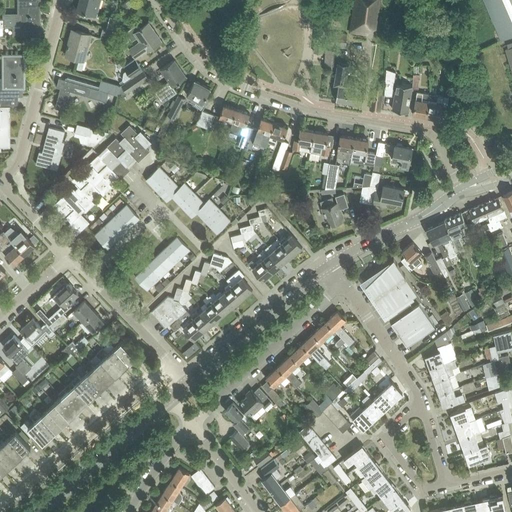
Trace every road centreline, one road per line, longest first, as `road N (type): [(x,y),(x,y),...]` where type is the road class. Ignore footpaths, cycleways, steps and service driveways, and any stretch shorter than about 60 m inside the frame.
road 1 (unclassified): [(156,0),(191,49),(228,79),(314,112),(427,131),(464,189)]
road 2 (residential): [(0,511),(173,364)]
road 3 (unclassified): [(192,425),(341,282)]
road 4 (residential): [(0,183),(19,160),(62,0)]
road 5 (tertiary): [(188,380),(328,265)]
road 6 (tertiary): [(33,511),(169,395)]
road 7 (tertiary): [(328,265),(464,189)]
road 8 (unclassified): [(421,405),(341,282)]
road 9 (residential): [(421,405),(383,438),(423,489),(446,484)]
road 10 (unclassified): [(173,364),(87,274)]
